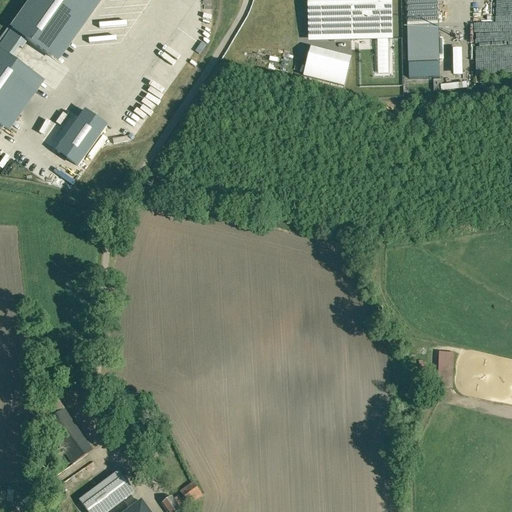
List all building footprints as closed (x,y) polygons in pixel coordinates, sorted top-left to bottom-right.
[(99,0),(27,0),(9,26),(56,60),(99,0)] [(308,0),(309,42),(376,39),(387,39),(393,40),(391,0),(308,0)] [(438,0),(407,0),(409,62),(439,61),(438,0)] [(474,38),(475,74),(511,72),(511,46),(494,47),(494,41),(500,40),(500,37),(474,38)] [(376,39),(377,73),(388,73),(387,39),(376,39)] [(310,56),(349,66),(351,59),(311,48),(310,56)] [(43,80),(0,49),(0,123),(8,129),(43,80)] [(451,50),(452,76),(461,76),(460,49),(451,50)] [(304,76),(344,86),(349,66),(310,56),(304,76)] [(136,85),(150,62),(145,59),(139,68),(133,64),(125,78),(136,85)] [(438,64),(407,64),(407,79),(438,79),(438,64)] [(116,86),(109,89),(111,94),(107,96),(110,103),(122,97),(116,86)] [(84,108),(54,149),(76,166),(106,125),(84,108)] [(0,150),(6,155),(21,132),(15,128),(0,150)] [(37,140),(42,143),(51,133),(47,129),(37,140)] [(453,353),(439,352),(438,388),(452,388),(453,353)] [(57,370),(47,373),(48,378),(50,378),(59,376),(57,370)] [(57,376),(50,378),(53,390),(60,389),(57,376)] [(59,401),(39,415),(45,423),(60,413),(65,410),(59,401)] [(88,454),(60,413),(45,423),(74,464),(88,454)] [(119,472),(80,501),(88,511),(108,511),(135,493),(119,472)] [(194,483),(181,492),(189,504),(203,495),(194,483)] [(178,511),(181,510),(172,497),(162,504),(167,511),(178,511)] [(147,510),(141,501),(126,511),(149,511),(147,509),(147,510)]
